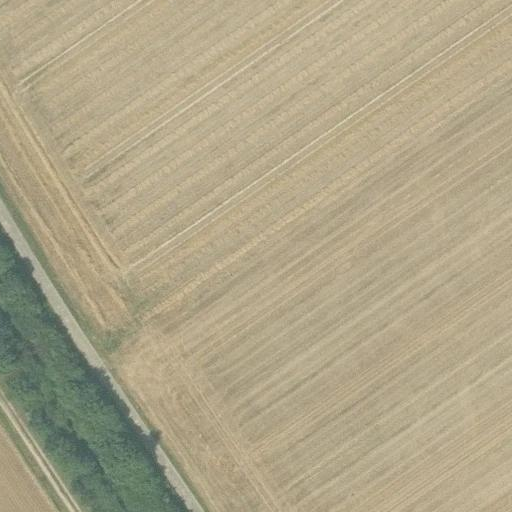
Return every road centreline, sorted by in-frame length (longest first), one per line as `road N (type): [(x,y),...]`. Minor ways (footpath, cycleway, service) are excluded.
road 1 (track): [(0,209),(194,511)]
road 2 (track): [(0,395),(75,511)]
